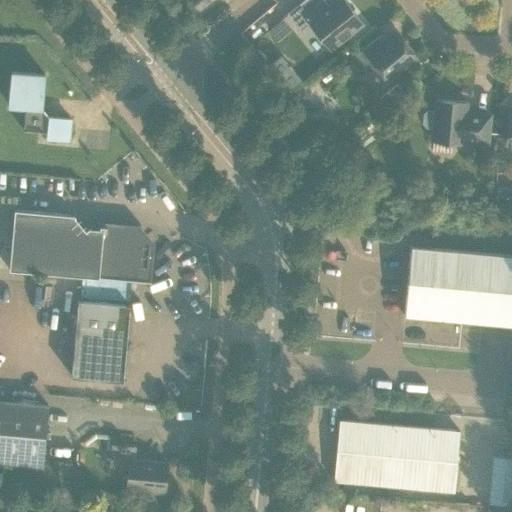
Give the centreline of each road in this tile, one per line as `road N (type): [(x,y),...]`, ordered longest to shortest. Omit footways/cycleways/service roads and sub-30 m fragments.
road 1 (tertiary): [(269,365),(274,232),(261,204),(165,83)]
road 2 (unclassified): [(503,386),(269,365)]
road 3 (tertiary): [(257,511),(269,365)]
road 4 (residential): [(264,0),(165,83)]
